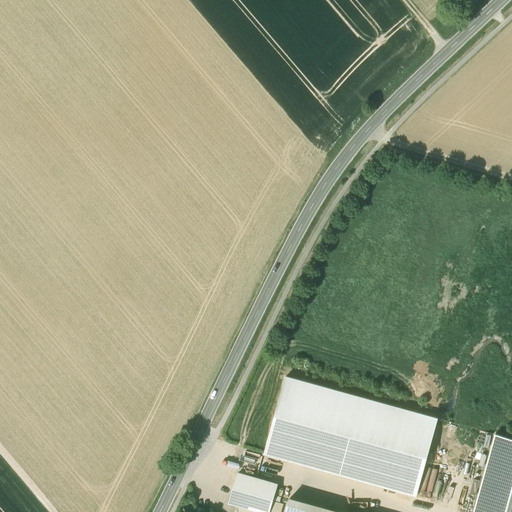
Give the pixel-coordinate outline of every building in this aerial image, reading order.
[(437,418),(286,376),(265,454),(416,496),(428,453),(437,418)] [(467,451),(473,429),(454,423),(447,446),(467,451)] [(511,511),(511,437),(494,433),(472,511),(511,511)] [(269,511),(277,485),(238,473),(229,503),(238,506),(259,511),(269,511)] [(343,511),(290,497),(286,511),(343,511)] [(280,511),(283,504),(273,501),(269,511),(280,511)]
